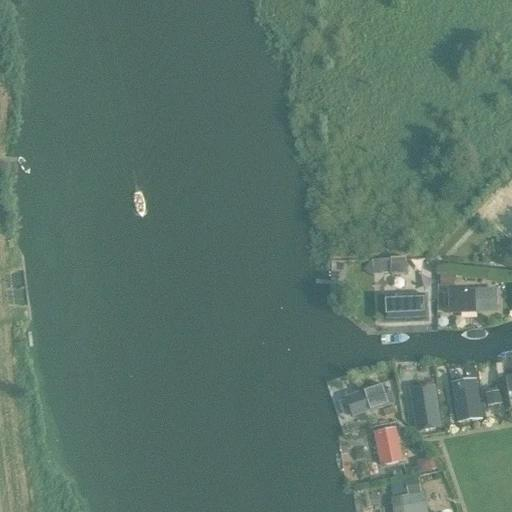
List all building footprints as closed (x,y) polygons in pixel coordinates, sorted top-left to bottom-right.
[(454,286),(454,274),(441,274),(441,287),(454,286)] [(478,311),(478,293),(449,294),(449,312),(478,311)] [(392,316),(430,315),(429,295),(391,297),(392,316)] [(476,379),(452,383),(458,419),(482,415),(476,379)] [(386,384),(344,398),(351,421),(394,407),(397,406),(392,390),(389,392),(386,384)] [(421,431),(441,428),(435,388),(415,391),(421,431)] [(499,393),(487,395),(489,407),(501,405),(499,393)] [(403,462),(396,429),(375,433),(382,466),(403,462)] [(423,461),(418,468),(420,475),(432,473),(430,460),(423,461)] [(419,479),(406,481),(408,496),(421,494),(419,479)] [(427,511),(424,494),(421,494),(408,496),(400,498),(402,511),(427,511)]
